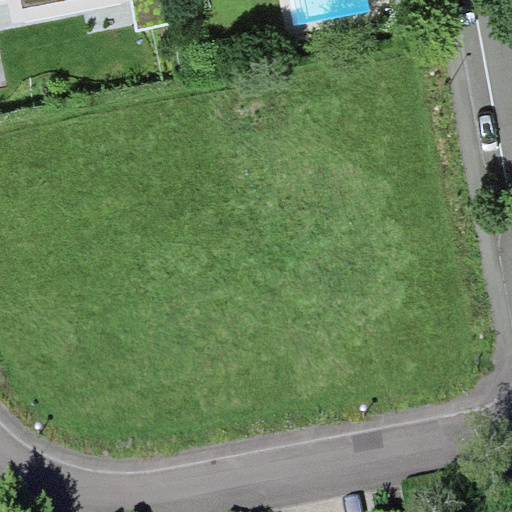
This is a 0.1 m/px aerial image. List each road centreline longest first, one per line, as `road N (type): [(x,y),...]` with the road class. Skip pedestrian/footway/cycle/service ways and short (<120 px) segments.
road 1 (residential): [(511,422),(74,497),(0,454)]
road 2 (residential): [(462,0),(511,352)]
